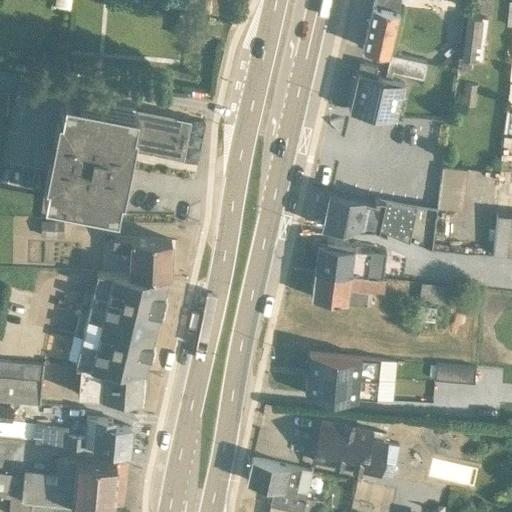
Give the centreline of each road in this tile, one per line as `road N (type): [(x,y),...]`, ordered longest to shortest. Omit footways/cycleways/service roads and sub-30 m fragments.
road 1 (primary): [(208,511),(318,0)]
road 2 (primary): [(275,0),(166,511)]
